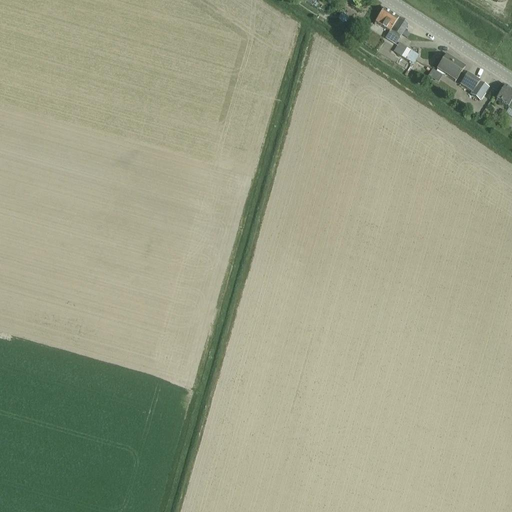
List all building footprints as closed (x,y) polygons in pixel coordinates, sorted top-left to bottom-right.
[(395,45),(408,24),(383,9),(374,23),(389,32),(385,39),(395,45)] [(351,23),(355,16),(348,12),(343,19),(351,23)] [(413,64),(418,56),(399,43),(393,52),(413,64)] [(459,66),(454,63),(455,61),(446,55),(436,70),(455,82),(464,67),(460,64),(459,66)] [(472,93),(479,81),(467,74),(460,86),(472,93)] [(472,93),(470,95),(479,101),(488,87),(479,81),(472,93)] [(511,110),(511,91),(504,87),(496,100),(511,110)]
